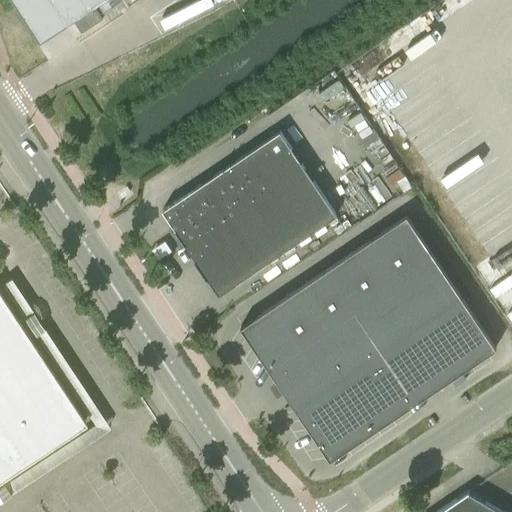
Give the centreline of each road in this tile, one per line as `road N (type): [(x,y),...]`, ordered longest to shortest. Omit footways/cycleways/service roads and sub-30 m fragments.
road 1 (tertiary): [(261,511),(0,118)]
road 2 (unclassified): [(511,394),(336,511)]
